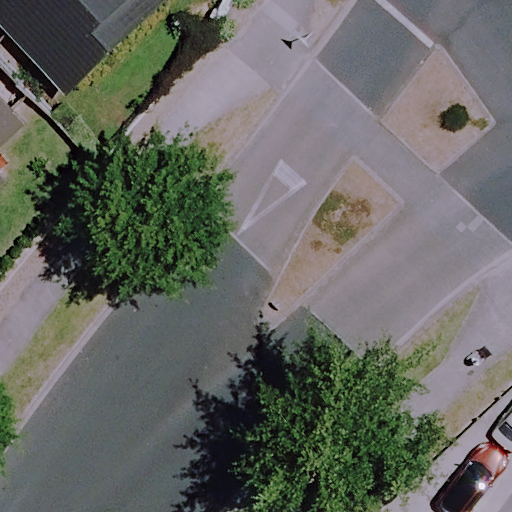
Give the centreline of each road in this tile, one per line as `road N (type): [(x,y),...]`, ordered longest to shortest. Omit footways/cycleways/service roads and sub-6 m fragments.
road 1 (tertiary): [(187,373),(222,263),(395,23),(434,0)]
road 2 (tertiary): [(511,181),(494,186),(315,344),(187,373)]
road 3 (tertiary): [(87,511),(187,373)]
